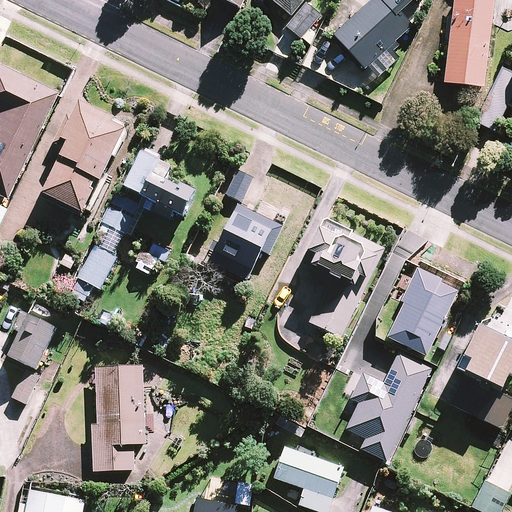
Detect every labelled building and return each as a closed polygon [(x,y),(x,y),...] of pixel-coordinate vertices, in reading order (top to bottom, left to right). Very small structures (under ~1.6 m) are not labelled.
[(222,0),(237,8),(242,0),(222,0)] [(270,0),(291,17),(305,0),(270,0)] [(419,0),(373,0),(334,36),(365,70),(413,27),(400,13),(414,1),(416,3),(419,0)] [(494,0),(453,0),(444,84),(484,88),(494,0)] [(321,17),(306,4),(286,27),(301,40),(321,17)] [(0,196),(5,199),(57,92),(0,64),(0,196)] [(126,127),(79,104),(61,140),(67,143),(42,194),(82,214),(126,127)] [(169,168),(141,155),(124,188),(161,206),(158,212),(178,222),(193,192),(164,178),(169,168)] [(238,171),(226,196),(242,203),(245,198),(256,204),(266,184),(238,171)] [(112,255),(140,204),(119,192),(102,225),(106,227),(71,291),(88,300),(94,289),(99,291),(117,258),(112,255)] [(282,228),(238,206),(216,250),(224,253),(217,266),(246,280),(260,251),(269,255),(282,228)] [(339,338),(363,291),(383,251),(324,221),(308,252),(317,256),(312,266),(331,276),(308,322),(339,338)] [(458,290),(420,271),(387,338),(426,357),(458,290)] [(56,329),(26,314),(6,355),(27,366),(12,398),(26,405),(37,382),(34,381),(43,362),(40,361),(56,329)] [(511,405),(511,396),(501,392),(508,376),(511,377),(511,341),(478,325),(457,370),(465,373),(450,405),(501,429),(511,405)] [(431,369),(399,353),(384,384),(364,374),(351,399),(359,403),(346,430),(365,440),(360,449),(385,462),(431,369)] [(145,445),(143,367),(96,369),(97,425),(92,425),(93,472),(134,471),(133,445),(145,445)] [(305,429),(280,416),(274,427),(299,440),(305,429)] [(257,442),(245,432),(217,467),(229,477),(257,442)] [(326,511),(342,468),(284,448),(274,479),(304,489),(299,505),(318,511),(326,511)] [(254,479),(240,478),(238,497),(251,499),(254,479)] [(500,511),(509,494),(485,482),(472,507),(481,511),(500,511)] [(82,511),(85,501),(31,491),(27,511),(82,511)] [(164,511),(165,504),(148,503),(148,511),(164,511)]
